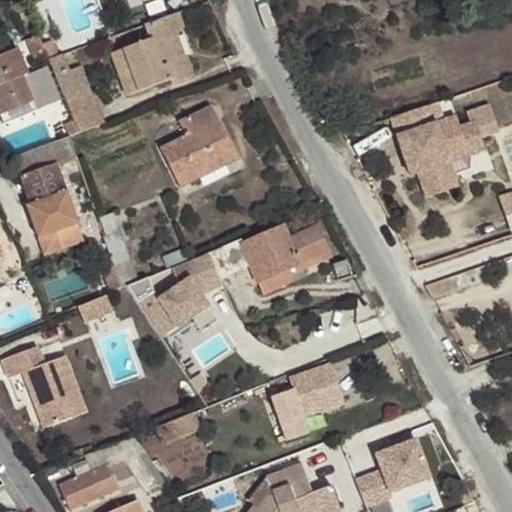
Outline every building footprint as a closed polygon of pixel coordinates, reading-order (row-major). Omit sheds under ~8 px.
[(184,30),(179,14),(143,26),(147,41),(111,54),(127,98),(173,82),(175,85),(193,78),(186,59),(179,62),(173,43),(179,36),(184,30)] [(186,59),(179,36),(173,43),(179,62),(186,59)] [(27,77),(16,52),(0,58),(0,119),(3,126),(37,113),(24,79),(27,77)] [(47,61),(67,107),(92,99),(80,69),(69,73),(63,56),(47,61)] [(197,175),(235,155),(211,109),(179,125),(186,139),(160,152),(181,191),(201,180),(197,175)] [(425,109),(387,122),(407,179),(414,177),(422,201),(455,189),(446,165),(441,152),(459,145),(465,158),(481,152),(471,124),(454,129),(451,119),(431,127),(425,109)] [(69,139),(76,136),(72,125),(65,127),(69,139)] [(77,162),(69,139),(12,159),(29,206),(26,208),(43,257),(61,251),(56,234),(78,227),(59,168),(77,162)] [(446,165),(465,158),(459,145),(441,152),(446,165)] [(238,161),(235,155),(197,175),(201,180),(238,161)] [(511,195),(501,198),(511,233),(511,232),(511,195)] [(127,286),(137,282),(113,214),(99,219),(105,237),(103,239),(112,266),(120,289),(127,286)] [(254,283),(295,265),(325,253),(315,230),(289,241),(284,228),(239,247),(238,246),(248,268),(254,283)] [(248,268),(238,246),(237,243),(221,250),(232,275),(248,268)] [(221,250),(208,255),(217,277),(218,281),(232,275),(221,250)] [(217,277),(208,255),(144,283),(155,309),(176,302),(174,294),(217,277)] [(349,277),(344,263),(333,266),(338,280),(349,277)] [(301,279),(295,265),(254,283),(259,296),(301,279)] [(120,289),(112,266),(100,272),(108,295),(120,289)] [(105,296),(76,308),(84,323),(111,312),(105,296)] [(9,380),(13,379),(23,375),(31,399),(44,429),(86,413),(66,359),(45,367),(37,349),(2,362),(9,380)] [(341,404),(328,370),(292,383),(305,417),(341,404)] [(23,375),(13,379),(21,402),(31,399),(23,375)] [(155,431),(196,415),(195,413),(154,429),(155,431)] [(200,427),(196,415),(155,431),(160,443),(200,427)] [(137,438),(85,458),(86,462),(91,473),(110,466),(119,483),(135,477),(145,493),(166,482),(137,438)] [(415,442),(377,454),(383,475),(358,483),(366,508),(394,499),(391,489),(426,478),(415,442)] [(91,473),(86,462),(73,467),(78,479),(60,487),(70,511),(120,489),(119,483),(110,466),(91,473)] [(301,483),(308,482),(301,465),(265,478),(247,503),(252,507),(259,511),(337,511),(340,511),(331,488),(313,494),(306,496),(301,483)] [(313,494),(308,482),(301,483),(306,496),(313,494)] [(143,511),(140,503),(117,511),(143,511)]
